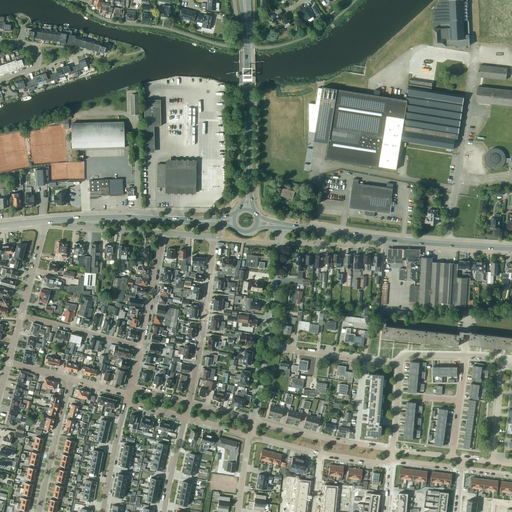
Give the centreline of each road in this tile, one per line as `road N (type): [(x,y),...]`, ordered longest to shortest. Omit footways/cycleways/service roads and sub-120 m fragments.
road 1 (secondary): [(511,249),(278,225)]
road 2 (secondary): [(247,208),(244,0)]
road 3 (residential): [(189,402),(213,237)]
road 4 (secondary): [(232,221),(71,219)]
road 5 (residential): [(392,450),(252,419)]
road 6 (residential): [(399,363),(264,345)]
road 7 (residential): [(70,379),(39,511)]
road 8 (residential): [(140,349),(20,314)]
